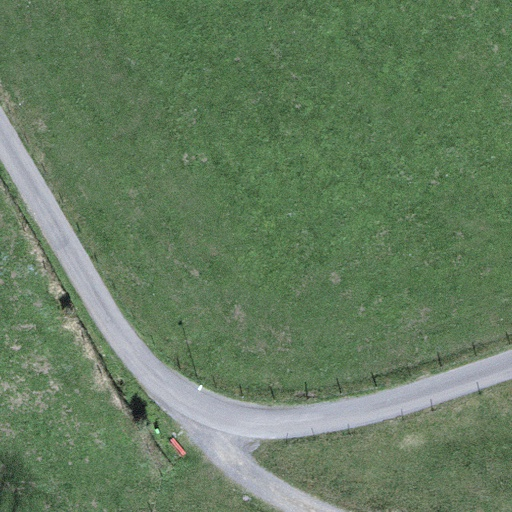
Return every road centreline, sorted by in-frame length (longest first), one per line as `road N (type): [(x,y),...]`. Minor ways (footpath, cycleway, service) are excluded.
road 1 (residential): [(511,363),(345,418),(177,425),(108,327),(0,141)]
road 2 (track): [(311,511),(208,456),(177,425)]
